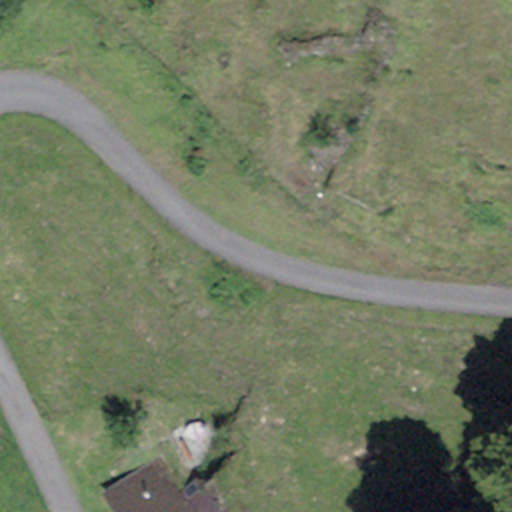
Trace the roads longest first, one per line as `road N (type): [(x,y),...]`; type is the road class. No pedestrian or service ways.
road 1 (unclassified): [(511,299),(305,276),(244,257),(168,207),(70,106),(50,95),(0,93)]
road 2 (unclassified): [(0,370),(66,511)]
